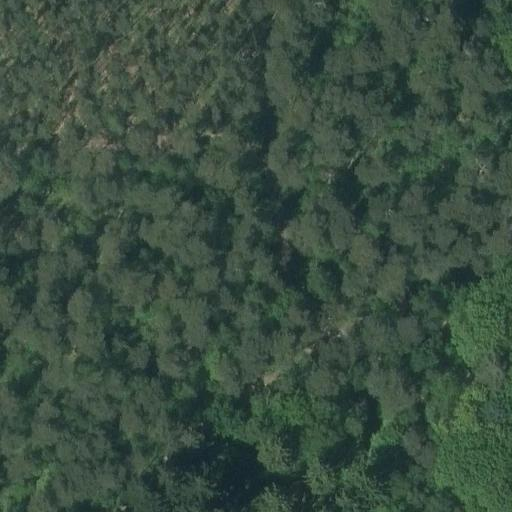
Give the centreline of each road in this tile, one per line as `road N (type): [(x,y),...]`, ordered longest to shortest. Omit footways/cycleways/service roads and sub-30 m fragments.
road 1 (track): [(511,302),(447,311),(247,372),(111,511)]
road 2 (track): [(0,148),(235,156),(261,172),(314,350)]
road 3 (track): [(500,511),(511,383)]
